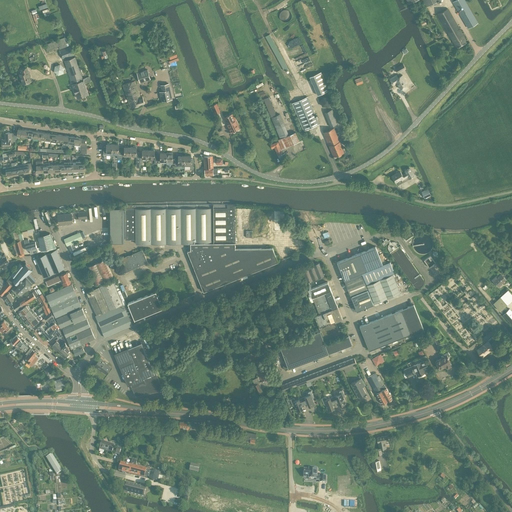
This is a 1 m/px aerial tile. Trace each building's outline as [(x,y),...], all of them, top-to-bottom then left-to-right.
[(467,28),(468,28),(477,23),(463,0),(455,0),(453,1),(467,28)] [(467,42),(467,41),(461,30),(459,28),(448,8),(437,14),(456,48),(457,48),(467,42)] [(290,15),(291,14),(290,13),(290,12),(289,11),(288,10),(286,9),(284,10),(283,10),(282,11),(281,12),(281,14),(281,16),(281,17),(282,18),(283,19),(285,19),(286,19),(287,19),(288,19),(289,18),(290,16),(290,15)] [(288,67),(270,34),(265,36),(284,70),(288,67)] [(59,46),(60,49),(71,45),(70,42),(67,43),(65,37),(45,45),(47,51),(59,46)] [(63,59),(73,56),(70,47),(60,51),(63,59)] [(77,81),(78,82),(72,84),(77,98),(88,94),(85,83),(91,81),(89,76),(83,79),(75,57),(64,61),(72,83),(77,81)] [(60,64),(55,66),(54,71),(58,75),(64,73),(64,67),(60,64)] [(396,69),(398,73),(406,68),(403,64),(396,69)] [(29,75),(30,75),(28,67),(20,70),(22,73),(19,74),(23,84),(31,81),(29,75)] [(137,73),(140,82),(150,79),(147,70),(137,73)] [(318,95),(329,90),(321,72),(310,77),(318,95)] [(393,85),(397,83),(400,89),(407,85),(403,79),(405,79),(403,75),(395,79),(394,76),(390,79),(393,85)] [(131,108),(145,103),(142,95),(140,96),(135,81),(123,85),(131,108)] [(160,92),(162,101),(172,99),(170,90),(168,83),(162,85),(164,91),(160,92)] [(334,101),(334,100),(334,99),(334,97),(333,96),(332,95),(331,94),(330,94),(329,93),(327,93),(326,93),(325,94),(324,94),(323,95),(322,96),(321,97),(321,99),(321,100),(321,101),(321,103),(322,104),(323,105),(324,105),(325,106),(327,107),(328,107),(330,106),(331,105),(332,104),(333,103),(334,102),(334,101)] [(304,131),(319,124),(307,97),(293,103),(304,131)] [(216,104),(212,106),(215,114),(216,113),(220,112),(217,106),(216,104)] [(332,109),(325,112),(330,127),(338,124),(332,109)] [(228,116),(227,116),(230,123),(227,124),(231,132),(239,128),(232,114),(228,115),(227,115),(228,116)] [(275,116),(271,117),(271,118),(280,138),(288,134),(280,114),(276,116),(275,116)] [(344,152),(340,143),(346,140),(345,137),(338,139),(334,128),(324,132),(334,156),(344,152)] [(16,141),(16,136),(21,137),(22,130),(17,129),(17,132),(5,133),(6,139),(2,139),(2,146),(10,146),(10,141),(16,141)] [(281,149),(282,149),(299,141),(295,132),(289,135),(288,134),(280,138),(280,139),(278,139),(279,141),(270,145),(272,149),(275,148),(277,155),(283,153),(281,149)] [(106,153),(112,153),(113,144),(110,144),(107,143),(107,144),(106,144),(106,147),(104,147),(104,154),(106,155),(106,153)] [(113,144),(112,153),(112,155),(117,155),(118,159),(121,159),(121,157),(121,150),(119,150),(119,144),(118,144),(115,144),(113,144)] [(121,157),(124,157),(124,155),(130,156),(131,147),(128,147),(128,146),(125,146),(125,147),(124,147),(124,150),(121,150),(121,157)] [(131,147),(130,156),(137,156),(137,160),(140,160),(140,153),(137,153),(137,147),(136,147),(133,146),(133,147),(131,147)] [(140,153),(140,160),(139,163),(142,163),(142,158),(148,158),(148,150),(146,150),(146,149),(143,149),(143,150),(142,150),(142,153),(140,153)] [(148,150),(148,158),(154,159),(154,163),(157,163),(158,156),(155,156),(155,150),(154,150),(154,149),(151,149),(151,150),(148,150)] [(158,156),(157,163),(157,167),(160,167),(160,161),(166,161),(166,153),(164,153),(164,152),(160,152),(160,153),(160,156),(158,156)] [(166,161),(166,164),(172,164),(172,166),(175,166),(175,159),(173,159),(173,153),(172,153),(172,152),(169,152),(169,153),(166,153),(166,161)] [(175,159),(175,166),(178,166),(178,164),(184,164),(185,156),(182,156),(182,155),(179,155),(179,156),(178,156),(178,159),(175,159)] [(185,156),(184,164),(191,164),(190,170),(193,170),(194,160),(191,160),(191,156),(190,156),(190,155),(187,155),(187,156),(185,156)] [(212,156),(204,156),(206,176),(214,175),(214,174),(215,174),(215,169),(213,169),(212,156)] [(23,167),(25,174),(30,173),(30,170),(32,169),(31,163),(23,164),(23,167)] [(7,177),(13,176),(12,169),(11,166),(3,168),(4,173),(6,173),(7,177)] [(400,171),(392,176),(396,183),(397,185),(403,182),(402,180),(408,177),(408,179),(415,175),(411,167),(404,170),(405,173),(402,175),(400,171)] [(422,192),(424,198),(431,195),(430,194),(428,189),(422,192)] [(72,219),(78,219),(87,218),(86,211),(79,212),(79,211),(71,212),(71,213),(64,214),(63,215),(58,216),(59,224),(65,224),(65,223),(72,222),(72,219)] [(0,241),(1,238),(1,235),(1,223),(9,222),(7,216),(0,217),(0,216),(0,241)] [(406,240),(413,235),(409,229),(405,231),(403,228),(397,232),(400,236),(402,235),(406,240)] [(80,232),(64,239),(67,245),(83,239),(80,232)] [(14,242),(11,243),(14,256),(19,254),(20,257),(23,256),(24,256),(24,253),(20,240),(18,233),(13,235),(14,239),(15,241),(14,242)] [(56,247),(50,233),(38,236),(41,251),(56,247)] [(23,241),(25,245),(26,251),(29,250),(30,254),(37,252),(35,242),(29,244),(28,240),(23,241)] [(205,244),(191,243),(191,249),(187,251),(204,291),(220,285),(279,262),(273,248),(216,270),(205,244)] [(367,271),(362,273),(366,284),(394,272),(390,262),(383,265),(375,247),(359,253),(367,271)] [(65,268),(57,249),(36,258),(44,277),(65,268)] [(125,272),(148,262),(142,250),(129,256),(128,255),(119,259),(125,272)] [(360,274),(362,273),(367,271),(359,253),(353,256),(360,274)] [(3,257),(0,259),(0,266),(1,265),(3,264),(4,263),(9,262),(5,255),(4,254),(1,256),(3,257)] [(344,280),(360,274),(353,256),(337,262),(344,280)] [(430,268),(436,263),(430,256),(424,261),(430,268)] [(114,277),(106,259),(87,267),(95,285),(114,277)] [(7,282),(0,289),(0,294),(2,296),(12,285),(10,283),(13,280),(18,284),(11,290),(18,297),(36,279),(29,272),(33,269),(27,262),(24,264),(21,261),(6,280),(7,282)] [(307,282),(324,275),(319,263),(302,270),(307,282)] [(48,285),(55,282),(63,279),(64,282),(62,282),(64,285),(71,282),(70,280),(70,279),(67,272),(62,274),(46,281),(48,285)] [(344,281),(349,293),(350,296),(367,289),(361,274),(344,281)] [(380,280),(387,298),(400,293),(393,274),(380,280)] [(501,284),(506,279),(501,274),(497,278),(495,276),(492,280),(499,287),(501,285),(501,284)] [(97,315),(96,316),(105,338),(133,325),(131,321),(127,313),(129,312),(127,308),(125,309),(123,305),(126,304),(115,280),(96,288),(90,291),(87,292),(97,315)] [(374,304),(387,298),(380,280),(366,285),(374,304)] [(313,298),(319,314),(315,316),(319,328),(324,340),(340,333),(336,322),(343,319),(328,282),(308,290),(312,298),(313,298)] [(82,306),(75,291),(72,284),(46,295),(55,317),(82,306)] [(358,310),(359,310),(373,304),(367,290),(351,296),(356,309),(358,310)] [(511,294),(508,290),(493,303),(500,311),(511,300),(511,294)] [(127,313),(131,321),(163,308),(156,291),(126,304),(123,305),(125,309),(127,308),(129,312),(127,313)] [(3,297),(8,304),(11,301),(13,299),(8,292),(7,293),(3,297)] [(15,311),(16,310),(35,298),(32,293),(12,306),(15,311)] [(18,312),(21,316),(29,310),(26,305),(18,312)] [(401,309),(411,334),(423,329),(414,305),(401,309)] [(29,310),(21,316),(24,320),(35,312),(31,308),(29,310)] [(82,308),(56,319),(60,328),(86,317),(82,308)] [(387,315),(397,339),(411,334),(401,309),(387,315)] [(35,312),(24,320),(28,324),(38,316),(35,312)] [(46,321),(49,319),(52,324),(54,322),(54,323),(56,322),(52,316),(50,313),(49,314),(44,318),(46,321)] [(371,322),(380,346),(397,339),(387,315),(371,322)] [(38,316),(28,324),(31,328),(41,320),(38,316)] [(87,319),(63,329),(66,338),(71,349),(95,338),(87,319)] [(0,329),(3,333),(9,329),(4,321),(0,323),(0,329)] [(369,350),(380,346),(371,322),(360,326),(369,350)] [(37,328),(42,333),(48,327),(43,323),(37,328)] [(48,327),(42,333),(49,341),(56,334),(57,336),(61,333),(54,323),(48,327)] [(280,346),(289,368),(329,353),(326,346),(325,344),(320,331),(280,346)] [(17,335),(11,340),(13,342),(19,348),(20,346),(23,342),(20,339),(19,338),(20,337),(20,336),(18,335),(17,335)] [(337,340),(340,349),(352,345),(349,335),(337,340)] [(326,346),(329,353),(340,349),(337,340),(325,344),(326,346)] [(19,348),(18,349),(23,353),(25,350),(25,351),(27,353),(32,347),(24,341),(23,342),(20,346),(19,348)] [(57,350),(60,353),(67,345),(65,342),(65,341),(61,345),(57,341),(53,345),(51,347),(53,349),(56,351),(57,350)] [(438,350),(448,345),(445,341),(436,346),(438,350)] [(482,356),(493,348),(488,342),(477,350),(482,356)] [(131,384),(132,388),(136,396),(163,390),(156,374),(155,374),(141,343),(128,349),(134,362),(121,367),(128,385),(131,384)] [(67,345),(60,353),(62,355),(61,356),(64,358),(65,358),(68,354),(67,353),(70,351),(67,345)] [(75,356),(84,352),(82,346),(73,349),(75,356)] [(30,351),(26,356),(31,361),(29,363),(32,366),(35,362),(39,358),(35,355),(36,354),(37,352),(36,352),(36,351),(35,349),(34,350),(33,349),(33,350),(32,349),(30,352),(30,351)] [(122,351),(116,354),(115,354),(118,360),(125,357),(122,351)] [(447,368),(451,366),(450,364),(451,363),(448,357),(450,356),(448,352),(441,356),(442,357),(435,361),(440,369),(446,365),(447,368)] [(106,374),(111,367),(105,363),(100,359),(95,367),(100,370),(106,374)] [(339,364),(341,370),(352,366),(350,360),(339,364)] [(421,363),(413,366),(411,367),(404,369),(407,377),(414,374),(414,373),(416,372),(417,376),(425,372),(424,370),(428,368),(425,361),(421,363)] [(319,371),(321,377),(328,375),(325,369),(319,371)] [(368,377),(374,388),(379,386),(387,402),(392,399),(385,385),(384,385),(379,376),(376,377),(374,373),(368,377)] [(305,376),(307,382),(314,380),(312,374),(305,376)] [(53,390),(66,386),(67,386),(64,377),(52,381),(53,384),(54,383),(56,387),(53,388),(53,390)] [(295,380),(297,386),(304,384),(302,378),(295,380)] [(361,379),(357,381),(351,384),(353,387),(358,397),(365,393),(362,387),(365,385),(361,379)] [(379,386),(374,388),(376,392),(380,389),(381,390),(376,393),(382,404),(387,402),(379,386)] [(333,397),(336,405),(339,403),(340,405),(346,403),(343,397),(345,396),(342,390),(340,391),(339,392),(339,393),(340,394),(336,396),(333,397)] [(302,398),(305,406),(308,404),(309,406),(315,404),(312,398),(314,397),(311,391),(309,392),(308,393),(308,394),(309,395),(305,397),(302,398)] [(333,406),(336,405),(333,397),(330,398),(327,399),(326,398),(325,397),(324,397),(322,398),(324,405),(326,404),(328,410),(334,408),(333,406)] [(302,407),(305,406),(302,398),(299,399),(295,400),(295,399),(294,398),(293,398),(290,399),(293,406),(295,405),(297,411),(303,409),(302,407)] [(180,421),(179,428),(179,429),(182,429),(182,426),(187,426),(187,431),(189,431),(190,422),(180,421)] [(256,436),(256,434),(246,432),(244,439),(247,440),(247,441),(255,443),(256,436)] [(382,454),(381,449),(383,448),(384,448),(386,448),(385,445),(385,441),(388,440),(387,435),(377,437),(378,442),(379,447),(376,448),(377,455),(382,454)] [(114,445),(102,442),(99,449),(112,453),(114,445)] [(52,454),(46,458),(56,475),(62,471),(52,454)] [(144,478),(145,476),(148,477),(152,481),(158,479),(162,480),(163,476),(159,475),(159,474),(155,470),(150,471),(146,470),(146,469),(137,466),(137,465),(136,465),(137,460),(133,459),(131,465),(121,462),(119,471),(144,478)] [(374,462),(372,462),(372,464),(373,468),(374,468),(375,468),(375,470),(375,471),(376,471),(381,470),(380,467),(379,461),(374,462)] [(189,471),(198,473),(199,466),(191,464),(189,471)] [(326,483),(326,476),(320,476),(319,477),(317,476),(317,469),(309,468),(309,469),(304,469),(304,477),(309,477),(309,479),(316,479),(316,480),(319,480),(319,482),(326,483)] [(340,476),(340,492),(350,492),(351,486),(349,486),(350,476),(340,476)] [(126,483),(124,492),(144,497),(146,488),(126,483)]
